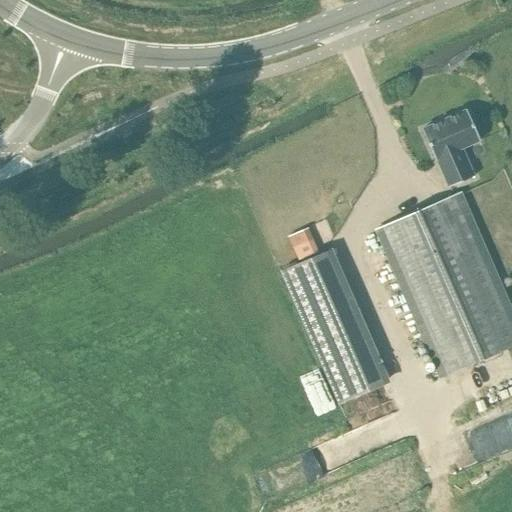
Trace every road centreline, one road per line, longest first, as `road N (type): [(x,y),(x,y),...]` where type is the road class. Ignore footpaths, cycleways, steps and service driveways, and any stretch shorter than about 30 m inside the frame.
road 1 (secondary): [(70,39),(153,59),(239,55),(391,0)]
road 2 (unclassified): [(0,163),(23,137),(70,39)]
